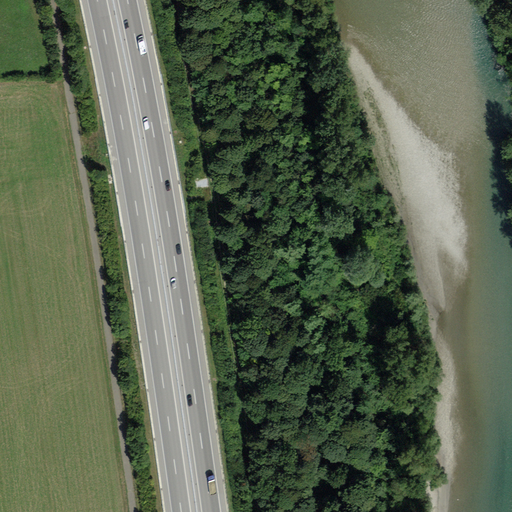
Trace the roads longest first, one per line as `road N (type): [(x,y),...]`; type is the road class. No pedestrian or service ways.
road 1 (track): [(248,511),(208,200),(166,0)]
road 2 (motorway): [(96,0),(180,511)]
road 3 (motorway): [(210,511),(126,0)]
road 4 (track): [(50,0),(130,511)]
